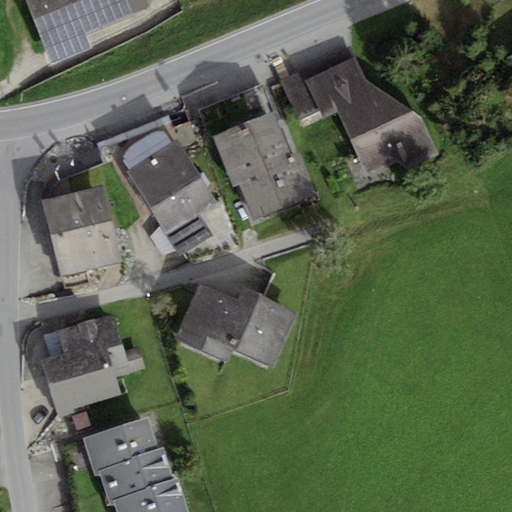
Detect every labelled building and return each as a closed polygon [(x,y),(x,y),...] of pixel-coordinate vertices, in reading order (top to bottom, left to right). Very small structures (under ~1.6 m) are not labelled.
[(135,0),(24,0),(54,75),(95,58),(89,43),(144,21),(135,0)] [(394,98),(332,125),(362,194),(442,158),(427,123),(394,98)] [(274,121),(215,144),(233,191),(242,188),(256,226),(307,207),(274,121)] [(180,145),(128,179),(166,238),(218,205),(180,145)] [(101,187),(43,203),(65,279),(122,263),(101,187)] [(202,224),(175,242),(181,252),(208,234),(202,224)] [(239,310),(199,292),(174,346),(232,373),(239,359),(273,374),(299,318),(246,294),(239,310)] [(107,348),(44,367),(60,421),(124,401),(107,348)] [(184,511),(153,423),(89,445),(112,511),(184,511)]
